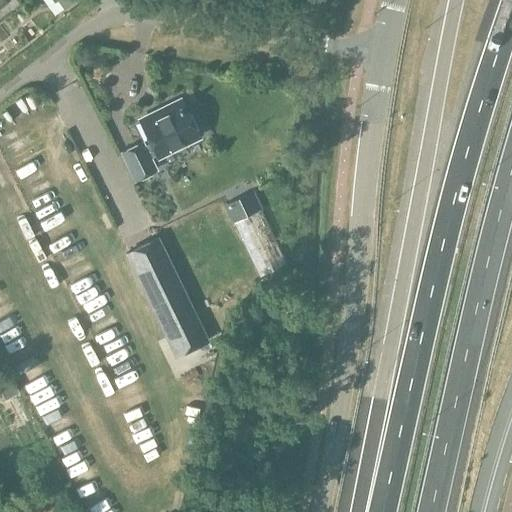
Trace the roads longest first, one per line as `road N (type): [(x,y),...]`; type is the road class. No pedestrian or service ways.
road 1 (unknown): [(61,46),(82,97),(46,133),(180,395),(177,473),(167,481),(143,475),(0,214)]
road 2 (motorway): [(511,8),(460,174),(381,511)]
road 3 (motorway): [(455,0),(417,205),(377,511)]
road 4 (unclassified): [(318,511),(342,399),(385,53)]
road 5 (unclassified): [(385,53),(128,14),(82,30),(0,96)]
road 6 (unknown): [(156,16),(145,58),(149,90),(223,81),(242,103),(249,155),(205,193),(231,282)]
road 7 (motorway): [(431,511),(511,173)]
